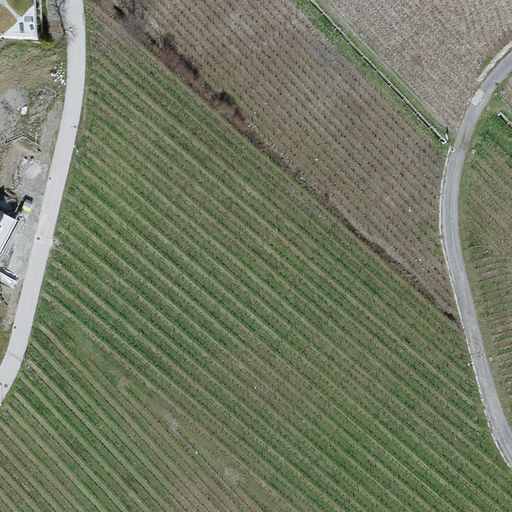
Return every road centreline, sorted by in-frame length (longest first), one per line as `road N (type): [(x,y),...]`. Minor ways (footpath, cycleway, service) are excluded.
road 1 (unclassified): [(511,466),(490,413),(446,236),(452,157),(473,108),(511,58)]
road 2 (residential): [(71,0),(71,110),(0,384)]
